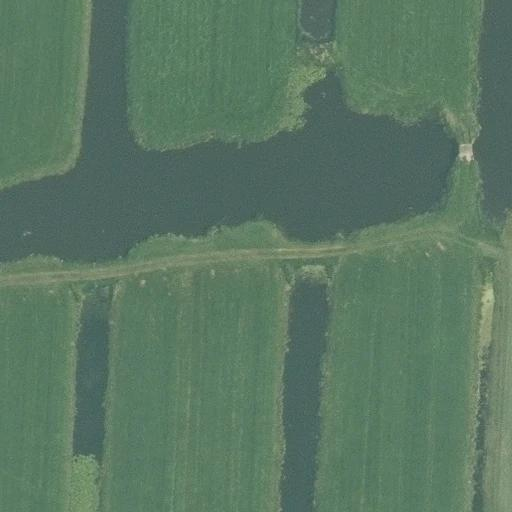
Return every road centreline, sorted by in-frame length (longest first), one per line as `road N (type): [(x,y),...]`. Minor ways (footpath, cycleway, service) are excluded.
road 1 (track): [(0,289),(444,236)]
road 2 (track): [(467,167),(444,236),(511,252)]
